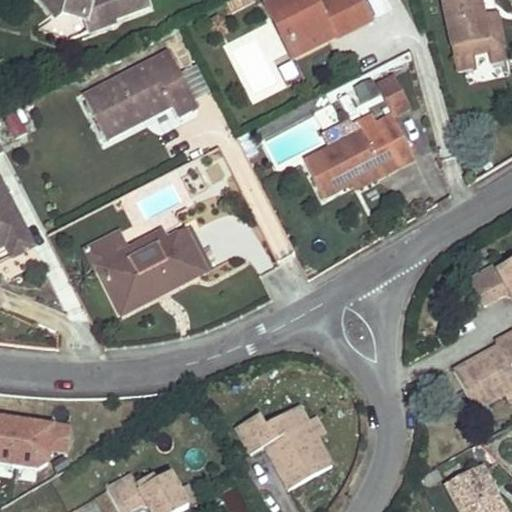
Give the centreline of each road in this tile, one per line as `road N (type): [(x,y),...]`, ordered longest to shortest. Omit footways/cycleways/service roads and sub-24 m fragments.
road 1 (unclassified): [(313,310),(254,339),(142,373),(0,373)]
road 2 (unknown): [(481,208),(443,61),(405,0)]
road 3 (unknown): [(237,127),(313,310)]
road 4 (unclassified): [(511,190),(371,274)]
road 5 (residential): [(387,376),(390,450),(365,511)]
